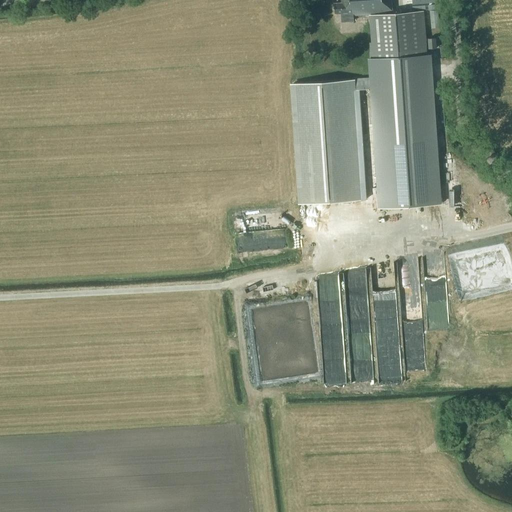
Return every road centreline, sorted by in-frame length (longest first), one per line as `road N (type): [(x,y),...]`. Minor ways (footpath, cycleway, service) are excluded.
road 1 (track): [(0,297),(218,286),(511,225)]
road 2 (unclassified): [(511,178),(463,125),(452,0)]
road 3 (track): [(236,283),(255,413)]
